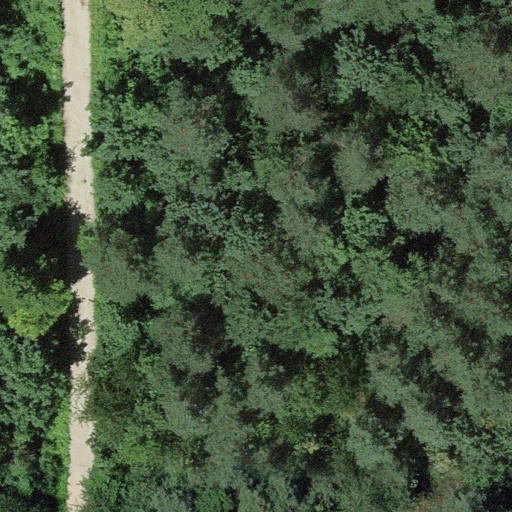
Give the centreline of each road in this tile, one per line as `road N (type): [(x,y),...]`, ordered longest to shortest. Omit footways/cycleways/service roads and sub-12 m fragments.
road 1 (track): [(71,0),(73,511)]
road 2 (track): [(511,440),(387,511)]
